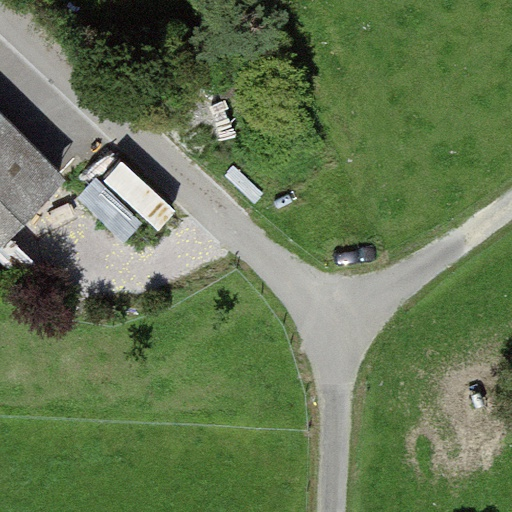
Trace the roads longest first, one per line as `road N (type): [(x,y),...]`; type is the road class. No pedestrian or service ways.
road 1 (track): [(328,511),(338,328),(0,9)]
road 2 (track): [(338,328),(511,202)]
